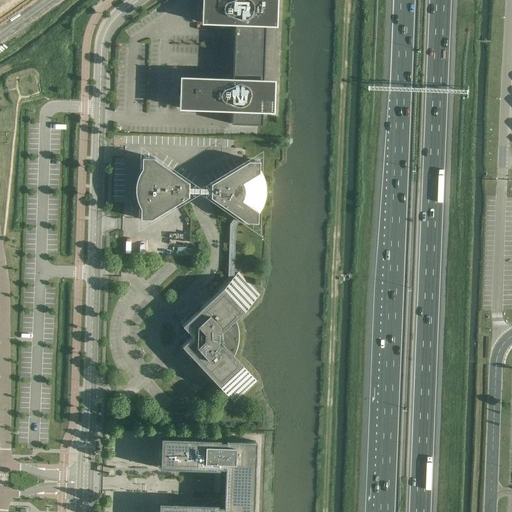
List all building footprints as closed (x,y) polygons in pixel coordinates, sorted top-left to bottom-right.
[(3,0),(0,0),(0,11),(2,14),(10,8),(3,0)] [(274,26),(275,0),(202,0),(202,11),(201,22),(232,23),(232,22),(234,22),(233,55),(233,57),(263,58),(264,25),(274,26)] [(271,112),(273,79),(262,79),(263,58),(233,57),(232,80),(230,80),(230,79),(186,78),(180,78),(179,96),(179,108),(229,109),(229,108),(231,109),(231,124),(261,125),(261,111),(271,112)] [(240,219),(244,221),(244,222),(254,223),(254,222),(256,221),(257,211),(259,207),(261,202),(262,197),(263,192),(263,187),(262,182),(260,177),(258,173),(258,163),(256,161),(246,161),(246,162),(211,183),(210,183),(209,188),(188,187),(188,182),(187,182),(160,163),(153,158),(141,157),(140,168),(140,169),(139,170),(139,171),(138,172),(138,173),(137,174),(137,175),(136,176),(136,177),(136,178),(135,179),(135,180),(135,181),(135,182),(134,183),(134,184),(134,185),(134,187),(134,188),(134,189),(134,190),(134,191),(134,192),(134,193),(134,194),(134,195),(135,196),(135,197),(135,198),(135,199),(136,200),(136,201),(136,202),(137,203),(137,204),(138,205),(138,206),(139,207),(139,208),(139,219),(151,219),(160,213),(186,197),(187,197),(187,192),(209,193),(209,198),(210,198),(235,216),(240,219)] [(233,277),(235,226),(240,219),(235,216),(229,224),(228,279),(229,281),(181,325),(191,336),(181,346),(234,403),(257,382),(233,356),(236,351),(237,349),(238,342),(239,336),(238,330),(236,325),(234,319),(260,295),(238,272),(233,277)] [(225,442),(219,442),(219,440),(160,438),(159,468),(214,470),(213,492),(219,492),(219,491),(223,491),(222,505),(222,507),(218,506),(217,505),(217,502),(209,504),(209,505),(158,503),(157,511),(252,511),(253,499),(252,499),(248,492),(249,492),(250,492),(251,491),(251,490),(252,489),(252,488),(251,487),(251,486),(250,486),(250,485),(249,485),(248,485),(253,479),(254,479),(255,441),(225,440),(225,441),(225,442)]
